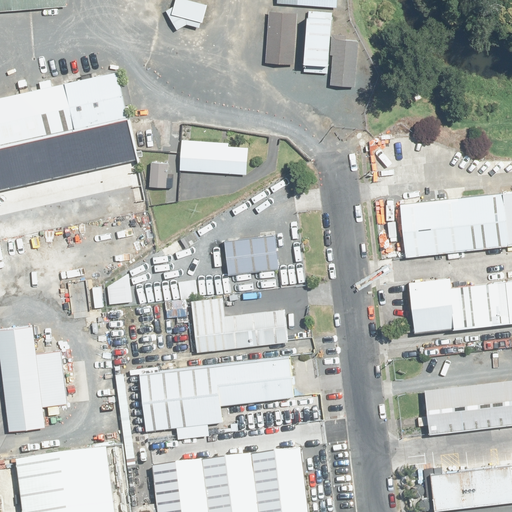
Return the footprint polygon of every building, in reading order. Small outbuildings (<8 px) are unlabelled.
[(193,0),(145,0),(141,17),(197,31),(204,3),(193,0)] [(292,11),(290,63),(317,64),(319,12),(292,11)] [(326,29),(324,81),(351,82),(353,30),(326,29)] [(0,190),(136,162),(117,76),(0,101),(0,190)] [(439,145),(421,138),(413,155),(431,163),(439,145)] [(247,174),(249,148),(196,145),(195,171),(247,174)] [(253,197),(253,199),(251,200),(254,207),(273,198),(268,187),(259,192),(260,195),(258,196),(258,195),(253,197)] [(511,195),(398,209),(404,260),(511,247),(511,195)] [(193,231),(179,239),(186,249),(199,240),(193,231)] [(286,234),(277,235),(281,255),(289,253),(286,234)] [(135,242),(137,250),(156,245),(154,237),(135,242)] [(276,237),(223,243),(227,277),(279,272),(276,237)] [(127,273),(107,286),(109,304),(133,301),(129,273),(127,273)] [(93,279),(66,282),(69,313),(96,310),(93,279)] [(194,279),(178,282),(181,299),(197,296),(194,279)] [(454,280),(409,285),(415,338),(511,326),(511,283),(456,290),(454,280)] [(186,299),(165,301),(166,317),(187,316),(186,299)] [(222,299),(190,303),(195,352),(286,342),(283,309),(223,315),(222,299)] [(0,376),(8,435),(45,430),(40,397),(71,393),(65,346),(35,350),(32,328),(0,332),(0,376)] [(289,360),(139,375),(144,428),(222,420),(220,408),(293,400),(289,360)] [(135,459),(124,375),(114,376),(126,461),(135,459)] [(511,383),(423,393),(428,437),(511,425),(511,383)] [(0,455),(0,470),(5,511),(104,511),(96,443),(0,455)] [(304,511),(299,452),(252,457),(257,511),(304,511)] [(257,511),(252,457),(203,462),(207,511),(257,511)] [(207,511),(203,462),(149,467),(153,511),(207,511)] [(511,465),(426,475),(429,511),(470,511),(511,507),(511,465)]
